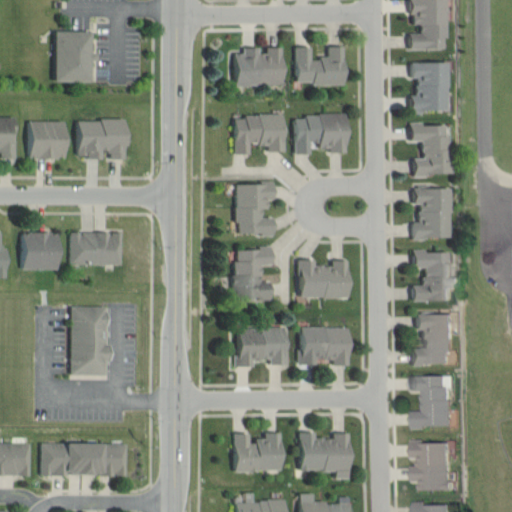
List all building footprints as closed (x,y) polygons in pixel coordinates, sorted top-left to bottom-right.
[(407,49),(446,48),(444,0),(406,0),(407,14),(412,14),(412,25),(419,24),(419,33),(407,33),(407,49)] [(53,81),(90,82),(90,60),(91,60),(92,31),(54,31),(53,81)] [(293,47),(293,84),(343,83),(342,46),(326,46),(326,57),(309,58),(309,47),(293,47)] [(257,47),(242,47),(241,53),(232,53),(232,84),(281,85),(281,49),(257,49),(257,47)] [(446,112),(447,62),(409,62),(408,78),(414,79),(414,95),(407,95),(407,111),(446,112)] [(283,151),(282,114),(231,116),(232,154),(248,154),(248,144),(266,144),(266,151),(283,151)] [(291,115),(292,154),(308,153),(308,142),(317,142),(317,151),(346,151),(345,114),(291,115)] [(0,157),(14,158),(13,117),(0,117),(0,157)] [(125,119),(74,120),(75,155),(85,155),(85,159),(101,158),(101,151),(108,151),(108,159),(125,159),(125,119)] [(64,120),(28,121),(29,159),(65,158),(64,120)] [(447,125),(420,126),(420,121),(408,122),(408,141),(420,140),(421,158),(411,158),(411,175),(449,174),(447,125)] [(234,184),(234,233),(272,234),(272,218),(261,218),(261,209),(267,209),(267,200),(272,200),(273,180),(258,180),(258,184),(234,184)] [(449,188),(411,188),(411,203),(417,203),(416,222),(410,222),(409,238),(448,238),(449,188)] [(18,268),(57,269),(57,233),(19,232),(18,268)] [(119,232),(67,232),(67,264),(119,264),(119,232)] [(232,299),(270,299),(270,282),(260,282),(260,263),(271,263),(271,248),(231,248),(232,299)] [(449,301),(449,251),(411,251),(411,268),(421,268),(421,285),(410,285),(410,301),(449,301)] [(347,297),(347,260),(330,260),(330,265),(313,265),(313,260),(297,260),(297,297),(347,297)] [(68,374),(105,375),(107,306),(69,305),(68,374)] [(451,314),(415,314),(415,330),(422,330),(422,347),(410,348),(411,365),(452,364),(451,314)] [(348,327),(296,326),(296,364),(313,365),(313,359),(331,359),(331,365),(347,365),(348,327)] [(234,367),(250,366),(250,360),(268,359),(268,365),(285,364),(284,327),(233,329),(234,367)] [(411,376),(411,391),(423,391),(423,410),(411,411),(412,428),(453,427),(452,387),(456,387),(455,375),(411,376)] [(231,434),(232,471),(280,470),(280,432),(263,432),(263,440),(247,440),(247,433),(231,434)] [(349,433),(331,433),(331,438),(312,438),(312,432),(297,432),(297,470),(333,471),(333,478),(348,478),(349,433)] [(0,441),(0,473),(27,474),(28,442),(0,441)] [(38,473),(124,474),(124,442),(38,441),(38,473)] [(451,441),(414,442),(415,465),(412,465),(413,481),(421,481),(421,490),(452,490),(451,441)] [(231,511),(284,511),(284,498),(252,498),(252,492),(243,492),(243,501),(232,501),(231,511)] [(349,511),(350,495),(336,495),(336,501),(311,501),(311,492),(298,492),(297,511),(349,511)] [(453,511),(454,502),(413,502),(412,511),(453,511)]
